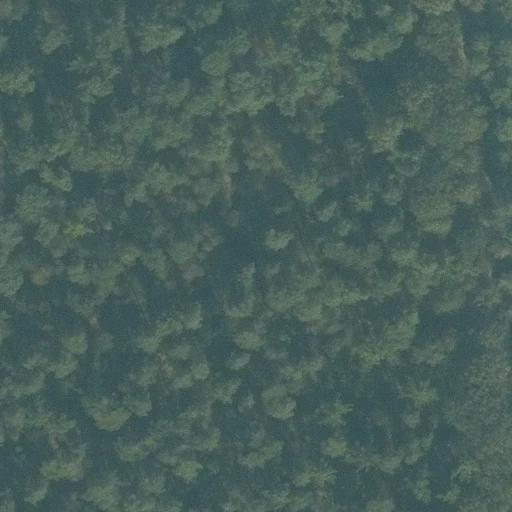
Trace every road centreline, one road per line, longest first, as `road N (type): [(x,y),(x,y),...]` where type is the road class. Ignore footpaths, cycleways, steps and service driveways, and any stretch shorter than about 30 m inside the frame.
road 1 (track): [(488,511),(419,0)]
road 2 (track): [(0,287),(226,0)]
